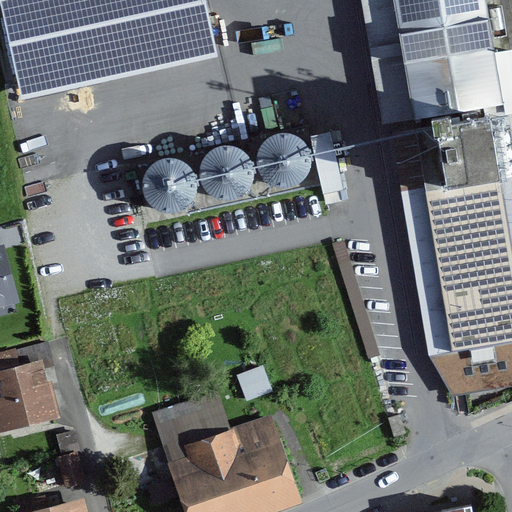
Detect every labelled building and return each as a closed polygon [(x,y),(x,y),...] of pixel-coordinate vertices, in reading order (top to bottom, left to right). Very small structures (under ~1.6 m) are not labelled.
[(211,41),(201,0),(21,0),(4,4),(21,82),(211,41)] [(414,118),(393,0),(361,0),(383,125),(414,118)] [(483,107),(503,103),(485,0),(393,0),(414,118),(443,113),(443,116),(449,115),(451,122),(485,117),(483,107)] [(490,116),(511,251),(511,113),(507,115),(506,104),(503,103),(483,107),(485,117),(490,116)] [(511,339),(511,251),(490,116),(485,117),(451,122),(449,115),(443,116),(432,118),(433,125),(415,128),(452,350),(511,339)] [(511,339),(452,350),(415,128),(392,132),(428,355),(452,396),(465,394),(511,386),(511,339)] [(310,135),(323,193),(343,188),(330,131),(310,135)] [(300,180),(307,171),(310,161),(309,150),(303,140),(294,134),(283,132),(272,135),(263,142),(258,152),(257,163),(261,173),(269,181),(279,185),(290,185),(300,180)] [(253,171),(251,160),(244,152),(234,146),(223,145),(213,149),(205,156),(200,166),(200,177),(205,188),(213,195),(224,198),(235,197),(245,191),(251,182),(253,171)] [(158,207),(168,210),(178,209),(187,204),(193,195),(196,185),(195,175),(189,166),(181,160),(171,157),(161,159),(152,164),(146,172),(143,182),(144,192),(149,201),(158,207)] [(0,301),(13,298),(0,249),(0,301)] [(52,411),(45,385),(24,390),(20,374),(54,365),(48,342),(14,351),(15,355),(0,358),(0,410),(3,423),(52,411)] [(236,379),(245,401),(272,390),(262,368),(236,379)] [(269,417),(222,433),(208,393),(160,409),(165,423),(162,424),(191,511),(230,511),(289,493),(267,428),(272,427),(269,417)] [(388,418),(394,436),(405,432),(399,414),(388,418)] [(58,456),(66,483),(83,479),(76,452),(58,456)] [(150,486),(155,500),(179,492),(174,478),(150,486)] [(20,504),(21,511),(79,511),(77,505),(53,511),(47,511),(44,498),(20,504)]
